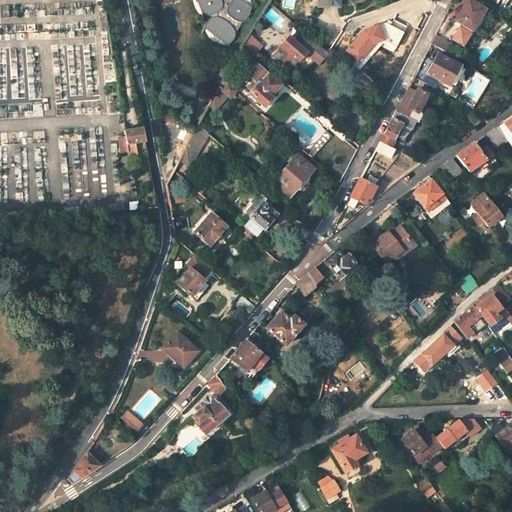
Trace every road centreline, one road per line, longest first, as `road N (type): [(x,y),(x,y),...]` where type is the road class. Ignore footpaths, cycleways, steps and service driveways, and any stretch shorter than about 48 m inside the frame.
road 1 (residential): [(51,488),(124,367),(168,247),(121,0)]
road 2 (unclassified): [(311,260),(139,446),(62,495),(51,488)]
road 3 (unclassified): [(444,0),(311,260)]
road 4 (residential): [(311,260),(511,110)]
road 5 (residential): [(351,414),(511,264)]
road 6 (residential): [(192,511),(351,414)]
road 7 (residential): [(351,414),(511,410)]
